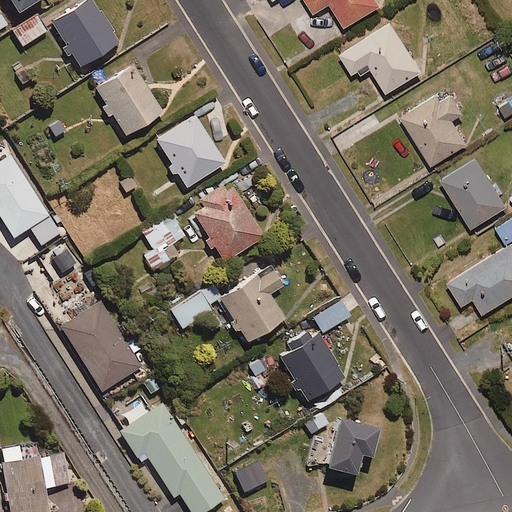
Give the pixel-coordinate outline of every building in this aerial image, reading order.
[(10,0),(17,9),(30,0),(10,0)] [(93,0),(80,0),(50,19),(65,44),(62,46),(67,54),(71,51),(79,65),(119,40),(93,0)] [(307,0),(314,9),(327,0),(332,0),(347,22),(380,0),(307,0)] [(45,29),(36,15),(12,30),(21,44),(45,29)] [(392,18),(338,52),(352,72),(360,67),(362,72),(371,66),(386,89),(422,66),(392,18)] [(132,61),(94,85),(105,103),(101,105),(107,115),(112,112),(125,133),(163,110),(132,61)] [(437,91),(401,114),(433,164),(469,141),(454,117),(464,110),(453,93),(442,99),(437,91)] [(511,103),(509,100),(499,106),(505,115),(511,110),(511,103)] [(195,113),(155,138),(171,164),(168,165),(172,172),(176,170),(185,185),(224,161),(195,113)] [(9,153),(0,158),(0,214),(13,235),(48,213),(9,153)] [(477,154),(441,176),(472,226),(508,203),(477,154)] [(222,183),(198,198),(202,204),(191,211),(209,238),(206,240),(210,247),(214,245),(223,259),(263,233),(232,185),(226,190),(222,183)] [(183,235),(171,215),(141,232),(150,248),(142,253),(151,269),(177,254),(170,242),(183,235)] [(511,216),(496,226),(505,242),(511,238),(511,216)] [(511,240),(447,280),(462,305),(474,298),(482,312),(511,293),(511,240)] [(256,271),(219,295),(234,320),(230,322),(235,330),(239,328),(247,340),(286,316),(271,292),(284,284),(273,267),(259,276),(256,271)] [(221,302),(209,283),(168,308),(180,327),(221,302)] [(342,298),(312,316),(322,331),(351,314),(342,298)] [(100,299),(59,324),(101,390),(141,365),(100,299)] [(307,329),(286,341),(290,349),(280,355),(293,378),(289,381),(295,390),(300,387),(306,398),(345,375),(318,331),(310,336),(307,329)] [(162,400),(118,429),(136,457),(144,452),(173,497),(179,493),(191,511),(202,511),(225,497),(162,400)] [(380,426),(339,416),(327,464),(356,472),(358,465),(361,465),(363,459),(360,459),(361,452),(372,455),(380,426)] [(17,445),(1,448),(3,459),(0,459),(0,465),(4,490),(3,490),(4,499),(7,498),(9,511),(47,511),(43,487),(69,482),(63,452),(20,460),(17,445)] [(266,479),(254,458),(227,472),(239,493),(266,479)]
